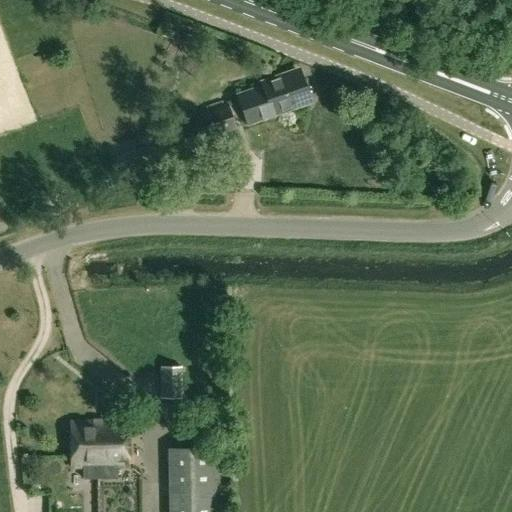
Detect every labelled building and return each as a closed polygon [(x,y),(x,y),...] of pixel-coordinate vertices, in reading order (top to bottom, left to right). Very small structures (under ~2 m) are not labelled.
[(248,124),(307,102),(309,97),(300,72),(295,70),(261,83),(262,87),(238,95),(248,124)] [(190,145),(235,127),(226,105),(181,122),(190,145)] [(181,399),(182,368),(161,367),(160,392),(160,398),(181,399)] [(127,421),(69,421),(70,467),(128,467),(127,421)] [(220,511),(219,447),(168,448),(169,511),(220,511)]
